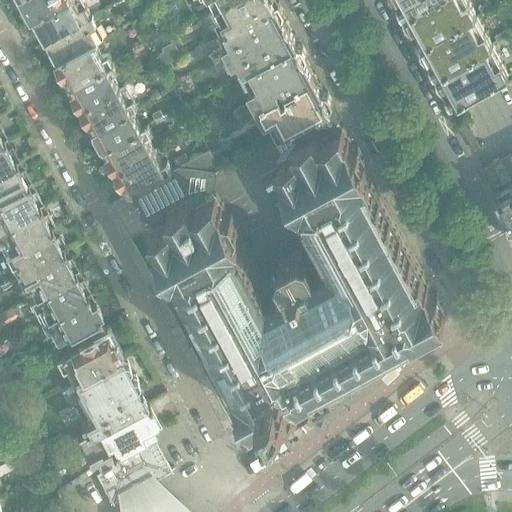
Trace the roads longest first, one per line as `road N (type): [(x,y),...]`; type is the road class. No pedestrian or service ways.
road 1 (residential): [(0,29),(236,479),(262,511)]
road 2 (residential): [(306,0),(449,264),(470,277),(506,260)]
road 3 (residential): [(506,260),(365,0)]
road 4 (primary): [(458,383),(291,511)]
road 5 (primary): [(378,511),(511,411)]
